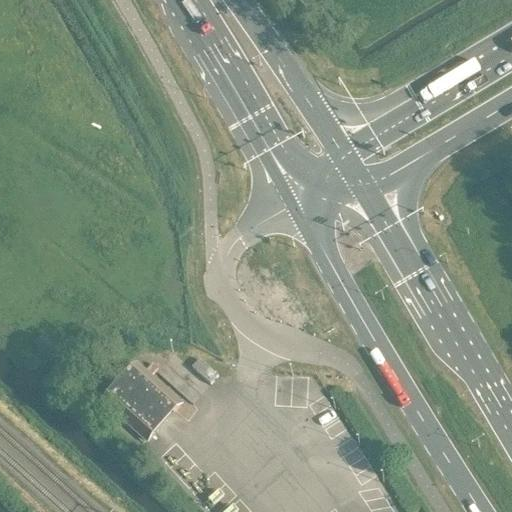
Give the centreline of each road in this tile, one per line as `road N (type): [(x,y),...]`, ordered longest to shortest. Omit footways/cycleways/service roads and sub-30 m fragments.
road 1 (unclassified): [(445,511),(344,360),(272,336),(233,307),(224,283),(229,251),(296,201)]
road 2 (primary): [(296,201),(482,511)]
road 3 (primary): [(511,424),(366,187)]
road 4 (primary): [(189,0),(296,201)]
road 5 (motorway): [(511,44),(340,149)]
road 6 (primary): [(340,149),(236,0)]
road 7 (motorway): [(366,187),(511,102)]
